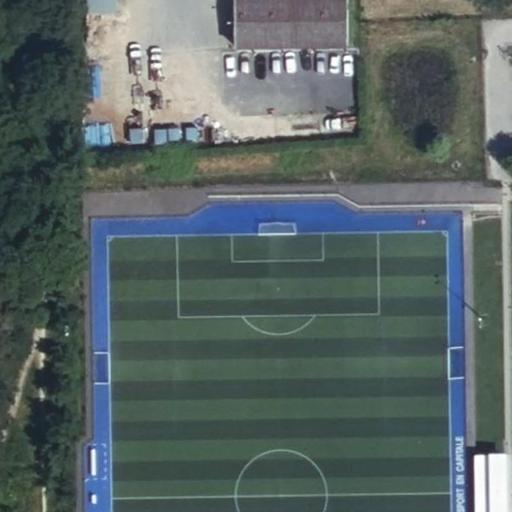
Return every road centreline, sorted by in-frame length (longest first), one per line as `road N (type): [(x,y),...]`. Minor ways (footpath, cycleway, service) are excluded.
road 1 (track): [(37,0),(55,200)]
road 2 (unknown): [(511,24),(504,27),(495,65),(492,140)]
